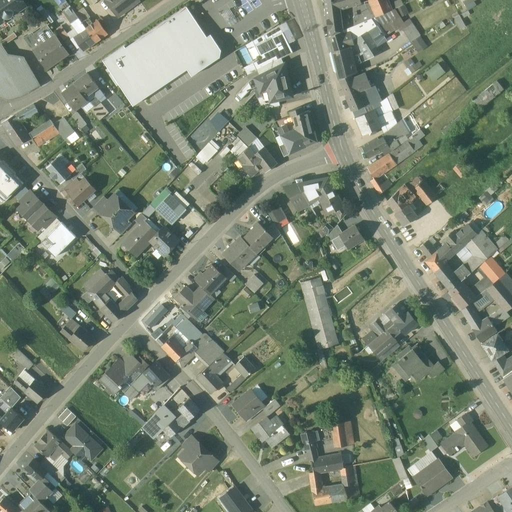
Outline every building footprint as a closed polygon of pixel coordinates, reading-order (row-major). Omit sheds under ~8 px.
[(0,0),(0,13),(1,13),(4,17),(5,18),(7,19),(9,18),(11,17),(12,15),(13,13),(12,11),(24,4),(21,0),(0,0)] [(104,0),(118,17),(139,1),(137,0),(104,0)] [(323,0),(326,20),(327,20),(341,18),(341,9),(339,0),(323,0)] [(339,0),(341,9),(362,3),(360,0),(339,0)] [(369,0),(362,3),(341,9),(341,18),(343,31),(371,19),(377,16),(369,0)] [(368,0),(369,0),(377,16),(392,10),(389,5),(386,0),(368,0)] [(400,0),(389,5),(392,10),(397,8),(403,5),(400,0)] [(397,8),(402,17),(409,14),(405,5),(403,5),(397,8)] [(69,6),(65,9),(70,15),(74,12),(69,6)] [(119,84),(133,104),(187,68),(192,75),(219,57),(221,50),(210,34),(206,37),(185,8),(126,49),(124,47),(103,60),(109,69),(107,70),(117,86),(119,84)] [(377,16),(371,19),(376,26),(377,25),(384,37),(401,27),(402,30),(408,27),(402,17),(397,8),(392,10),(377,16)] [(70,15),(66,17),(71,23),(78,18),(74,12),(70,15)] [(86,12),(78,18),(82,23),(86,20),(86,21),(90,17),(86,12)] [(460,15),(454,18),(460,29),(466,26),(460,15)] [(78,18),(71,23),(75,29),(78,26),(82,32),(86,29),(82,23),(78,18)] [(341,18),(327,20),(329,37),(343,31),(341,18)] [(371,19),(343,31),(344,34),(350,32),(353,40),(354,39),(367,31),(367,32),(376,26),(371,19)] [(86,20),(82,23),(86,29),(90,26),(86,21),(86,20)] [(90,26),(86,29),(96,42),(107,34),(103,28),(98,21),(90,26)] [(420,36),(412,24),(408,27),(402,30),(410,42),(420,36)] [(377,25),(376,26),(367,32),(376,46),(385,39),(384,37),(377,25)] [(279,26),(264,35),(266,41),(283,33),(279,26)] [(44,31),(38,35),(34,37),(32,34),(25,39),(30,46),(30,45),(33,50),(49,39),(51,41),(56,38),(49,28),(44,31)] [(96,42),(86,29),(82,32),(71,40),(76,47),(79,45),(83,51),(96,42)] [(343,31),(329,37),(333,52),(338,73),(355,65),(352,56),(350,47),(354,46),(353,40),(350,32),(344,34),(343,31)] [(367,31),(354,39),(358,43),(369,60),(380,53),(376,46),(367,32),(367,31)] [(266,41),(259,45),(263,54),(260,56),(262,59),(253,63),(257,70),(281,58),(292,53),(283,33),(266,41)] [(264,35),(246,46),(247,48),(254,45),(255,47),(259,45),(266,41),(264,35)] [(420,36),(410,42),(418,53),(428,47),(420,36)] [(33,50),(46,70),(62,59),(59,54),(65,50),(56,38),(51,41),(49,39),(33,50)] [(8,54),(1,44),(0,44),(0,61),(5,70),(23,57),(8,54)] [(357,54),(352,56),(355,65),(361,63),(357,54)] [(5,70),(0,61),(0,96),(8,100),(21,96),(40,86),(23,57),(5,70)] [(257,70),(260,76),(284,64),(281,58),(257,70)] [(404,71),(408,77),(422,67),(419,61),(414,65),(410,59),(404,63),(408,68),(404,71)] [(253,63),(243,68),(247,75),(257,70),(253,63)] [(260,76),(251,80),(236,95),(241,100),(252,89),(258,86),(263,97),(266,103),(279,100),(293,97),(285,66),(284,64),(260,76)] [(425,73),(432,82),(445,73),(438,64),(425,73)] [(355,65),(338,73),(340,79),(351,75),(357,73),(355,65)] [(98,87),(87,73),(74,83),(74,84),(85,98),(98,87)] [(352,79),(342,84),(353,111),(365,106),(363,102),(359,92),(370,87),(364,74),(352,79)] [(351,75),(340,79),(342,84),(352,79),(351,75)] [(496,81),(473,101),(480,109),(503,89),(496,81)] [(85,98),(74,84),(63,93),(76,110),(81,105),(80,103),(86,99),(85,98)] [(370,87),(359,92),(363,102),(365,101),(365,100),(378,94),(374,85),(370,87)] [(98,87),(85,98),(86,99),(87,101),(93,106),(99,101),(105,96),(98,87)] [(365,101),(363,102),(365,106),(353,111),(355,117),(356,117),(373,109),(381,107),(379,103),(382,101),(378,94),(365,100),(365,101)] [(391,94),(382,101),(379,103),(381,107),(373,109),(378,119),(381,127),(384,126),(383,123),(394,118),(391,111),(397,108),(391,94)] [(266,103),(263,97),(258,99),(262,110),(280,106),(279,100),(266,103)] [(91,109),(95,115),(105,108),(99,101),(93,106),(94,107),(91,109)] [(34,104),(23,110),(27,117),(38,110),(34,104)] [(301,107),(290,110),(291,117),(303,113),(301,107)] [(99,120),(109,113),(105,108),(95,115),(99,120)] [(373,109),(356,117),(364,135),(381,127),(378,119),(373,109)] [(23,110),(2,123),(7,131),(20,123),(23,122),(21,120),(27,117),(23,110)] [(219,111),(209,122),(219,130),(229,120),(219,111)] [(303,113),(291,117),(297,128),(306,146),(316,141),(309,111),(303,113)] [(87,124),(78,112),(72,116),(81,128),(87,124)] [(441,132),(445,136),(464,120),(460,115),(441,132)] [(74,132),(64,117),(54,124),(56,128),(60,133),(65,139),(74,132)] [(394,118),(383,123),(384,126),(387,132),(396,124),(394,118)] [(285,119),(275,122),(278,128),(284,125),(284,126),(288,124),(285,119)] [(398,122),(405,134),(411,131),(403,119),(398,122)] [(45,124),(42,126),(47,133),(56,128),(54,124),(51,120),(45,124)] [(396,124),(387,132),(384,134),(376,138),(383,149),(385,148),(389,154),(399,147),(398,146),(395,141),(405,134),(398,122),(396,124)] [(20,123),(7,131),(17,146),(28,139),(30,138),(20,123)] [(258,137),(246,125),(237,135),(249,147),(258,137)] [(284,125),(278,128),(281,135),(287,132),(284,126),(284,125)] [(56,128),(47,133),(42,126),(30,133),(32,137),(30,138),(33,142),(35,141),(38,146),(60,133),(56,128)] [(92,131),(88,134),(96,144),(101,141),(100,140),(105,136),(98,126),(92,131)] [(281,135),(280,136),(284,144),(289,154),(306,146),(297,128),(287,132),(281,135)] [(412,135),(406,141),(407,142),(399,147),(406,157),(421,146),(412,135)] [(376,138),(362,146),(369,158),(383,149),(376,138)] [(212,139),(196,156),(204,164),(220,147),(212,139)] [(284,144),(279,147),(284,157),(289,155),(289,154),(284,144)] [(255,154),(249,147),(237,159),(244,167),(245,165),(252,175),(262,168),(253,156),(255,154)] [(277,163),(264,147),(255,154),(253,156),(262,168),(266,172),(277,163)] [(389,154),(396,165),(406,157),(399,147),(389,154)] [(389,154),(367,169),(374,180),(378,177),(396,165),(389,154)] [(62,164),(57,157),(46,166),(51,172),(50,174),(54,179),(56,177),(61,183),(70,175),(71,174),(70,173),(66,168),(66,164),(62,164)] [(0,200),(3,203),(23,184),(14,175),(16,173),(3,160),(1,162),(0,160),(0,200)] [(469,172),(461,162),(453,169),(462,178),(469,172)] [(82,163),(70,173),(71,174),(70,175),(74,180),(76,178),(77,178),(81,173),(86,169),(82,163)] [(176,168),(168,175),(172,179),(180,173),(176,168)] [(383,183),(378,177),(374,180),(372,182),(376,189),(383,183)] [(411,185),(427,204),(437,196),(432,191),(421,177),(411,185)] [(74,180),(65,188),(70,193),(81,184),(80,183),(76,178),(74,180)] [(328,178),(303,183),(302,179),(295,180),(296,182),(307,202),(319,195),(321,200),(320,201),(328,215),(343,207),(333,187),(328,178)] [(85,179),(80,183),(81,184),(70,193),(69,193),(79,204),(94,190),(85,179)] [(383,183),(376,189),(380,194),(392,185),(391,183),(389,181),(388,179),(383,183)] [(307,202),(296,182),(285,189),(297,210),(308,204),(307,202)] [(447,191),(441,184),(432,191),(437,196),(438,198),(447,191)] [(407,185),(387,202),(396,214),(407,205),(416,197),(407,185)] [(29,190),(19,200),(24,204),(34,194),(29,190)] [(486,205),(494,198),(487,190),(479,197),(486,205)] [(108,201),(99,210),(98,211),(108,220),(124,203),(115,193),(108,201)] [(24,204),(18,209),(28,219),(43,204),(34,194),(24,204)] [(185,209),(170,194),(156,208),(171,223),(185,209)] [(103,196),(94,206),(99,210),(108,201),(103,196)] [(124,203),(108,220),(117,229),(118,229),(127,219),(134,212),(124,203)] [(285,216),(277,203),(266,209),(274,223),(285,216)] [(43,204),(28,219),(38,229),(43,224),(53,214),(43,204)] [(142,213),(147,219),(155,210),(150,204),(142,213)] [(396,214),(394,215),(404,227),(415,217),(417,216),(413,211),(407,205),(396,214)] [(53,214),(43,224),(47,228),(57,218),(53,214)] [(127,219),(118,229),(122,233),(131,224),(127,219)] [(144,220),(123,243),(136,255),(147,244),(148,245),(151,241),(158,234),(151,228),(152,227),(144,220)] [(258,221),(253,225),(255,227),(243,239),(250,245),(249,246),(256,252),(272,236),(266,230),(258,221)] [(62,222),(47,237),(53,243),(53,244),(48,249),(56,257),(76,236),(62,222)] [(273,223),(266,230),(272,236),(275,239),(280,234),(273,223)] [(468,224),(457,233),(455,230),(441,242),(452,256),(465,244),(474,237),(477,234),(468,224)] [(356,226),(340,235),(346,246),(348,248),(363,239),(356,226)] [(178,239),(165,227),(158,234),(151,241),(160,250),(160,252),(162,254),(166,254),(168,252),(168,249),(178,239)] [(47,228),(38,238),(41,242),(51,232),(47,228)] [(477,234),(474,237),(465,244),(476,257),(481,263),(490,255),(497,250),(494,246),(481,231),(477,234)] [(340,235),(337,237),(343,247),(346,246),(340,235)] [(250,245),(243,239),(241,236),(232,245),(247,261),(256,253),(256,252),(249,246),(250,245)] [(494,246),(497,250),(500,253),(511,243),(505,236),(494,246)] [(337,237),(331,241),(337,251),(343,247),(337,237)] [(427,241),(420,247),(425,253),(432,247),(427,241)] [(433,249),(432,247),(425,253),(429,258),(425,261),(434,271),(445,261),(452,256),(441,242),(433,249)] [(18,244),(13,249),(18,254),(23,249),(18,244)] [(247,261),(232,245),(223,254),(238,270),(247,261)] [(506,275),(490,255),(481,263),(475,268),(484,279),(487,277),(493,284),(500,279),(506,275)] [(476,257),(455,274),(461,281),(470,291),(484,279),(475,268),(481,263),(476,257)] [(5,258),(0,263),(0,268),(1,270),(10,262),(5,258)] [(455,274),(445,261),(434,271),(438,276),(450,290),(461,281),(455,274)] [(220,272),(212,264),(204,273),(202,271),(195,279),(202,285),(201,286),(210,294),(211,293),(208,291),(213,286),(216,288),(226,277),(220,272)] [(345,272),(339,264),(332,269),(338,277),(345,272)] [(236,276),(226,266),(220,272),(226,277),(231,282),(236,276)] [(102,278),(105,275),(101,270),(83,287),(88,291),(102,278)] [(116,275),(111,270),(107,273),(112,278),(116,275)] [(105,275),(102,278),(106,283),(112,278),(107,273),(105,275)] [(263,283),(254,275),(249,279),(259,288),(263,283)] [(511,281),(506,275),(500,279),(511,295),(511,281)] [(129,287),(122,277),(120,278),(116,282),(117,283),(115,284),(124,292),(128,288),(129,287)] [(484,279),(470,291),(475,297),(489,288),(493,284),(487,277),(484,279)] [(102,278),(88,291),(89,293),(94,300),(95,301),(115,284),(117,283),(116,282),(115,281),(112,278),(106,283),(102,278)] [(336,340),(319,278),(300,283),(317,345),(336,340)] [(259,288),(249,279),(245,284),(254,293),(259,288)] [(511,306),(511,295),(500,279),(493,284),(489,288),(497,300),(502,307),(505,311),(511,306)] [(58,286),(52,280),(46,286),(52,292),(58,286)] [(450,290),(447,293),(459,309),(468,302),(475,297),(470,291),(461,281),(450,290)] [(194,294),(191,297),(183,290),(176,298),(183,305),(188,310),(187,310),(195,318),(214,298),(210,294),(201,286),(194,294)] [(194,294),(186,286),(183,290),(191,297),(194,294)] [(117,305),(105,293),(95,301),(101,308),(114,322),(137,299),(128,288),(124,292),(127,296),(117,305)] [(489,288),(475,297),(468,302),(476,314),(497,300),(489,288)] [(84,296),(90,303),(94,300),(89,293),(84,296)] [(409,311),(400,301),(386,312),(391,319),(395,323),(397,322),(409,311)] [(260,310),(258,302),(249,303),(251,312),(260,310)] [(468,302),(459,309),(468,322),(477,315),(476,314),(468,302)] [(77,313),(66,303),(61,310),(71,319),(72,318),(77,313)] [(157,304),(141,321),(149,328),(154,323),(165,312),(157,304)] [(502,307),(487,318),(494,327),(509,316),(505,311),(502,307)] [(418,322),(409,311),(397,322),(401,328),(406,333),(418,322)] [(187,320),(181,314),(172,323),(186,337),(195,329),(186,320),(187,320)] [(482,322),(477,315),(468,322),(472,327),(481,340),(496,330),(494,327),(487,318),(482,322)] [(72,318),(71,319),(66,325),(75,332),(81,326),(72,318)] [(384,326),(378,319),(374,323),(369,326),(374,332),(363,341),(367,346),(378,337),(382,333),(387,329),(384,326)] [(390,321),(384,326),(387,329),(395,323),(391,319),(390,321)] [(395,323),(387,329),(392,335),(401,328),(397,322),(395,323)] [(154,323),(149,328),(147,330),(152,335),(159,328),(154,323)] [(75,332),(66,325),(61,331),(70,338),(75,332)] [(70,338),(70,339),(83,350),(94,337),(81,326),(75,332),(70,338)] [(159,328),(152,335),(156,339),(163,332),(159,328)] [(163,332),(156,339),(162,346),(172,336),(165,329),(163,332)] [(195,329),(186,337),(191,342),(193,344),(201,336),(195,329)] [(378,337),(367,346),(376,357),(397,340),(392,335),(387,329),(382,333),(378,337)] [(497,334),(482,344),(496,367),(507,360),(502,353),(508,349),(497,334)] [(172,336),(162,346),(176,361),(183,354),(186,351),(184,349),(172,336)] [(220,354),(201,336),(193,344),(197,348),(194,351),(209,365),(220,354)] [(191,342),(184,349),(186,351),(183,354),(187,358),(197,348),(193,344),(191,342)] [(414,346),(411,349),(409,346),(399,354),(401,357),(393,364),(405,379),(410,375),(415,381),(422,375),(423,375),(424,375),(425,374),(426,373),(426,372),(427,371),(426,370),(432,365),(425,357),(424,358),(414,346)] [(34,363),(18,350),(13,356),(28,369),(34,363)] [(129,352),(121,360),(130,369),(138,360),(129,352)] [(223,353),(208,367),(214,374),(229,360),(223,353)] [(187,358),(183,354),(176,361),(182,367),(189,360),(187,358)] [(511,356),(507,360),(496,367),(503,377),(511,371),(511,356)] [(149,365),(140,357),(138,360),(130,369),(134,373),(126,382),(130,386),(149,365)] [(254,369),(243,357),(234,365),(242,373),(238,376),(242,380),(254,369)] [(119,358),(99,379),(115,393),(126,382),(134,373),(130,369),(121,360),(119,358)] [(156,361),(144,371),(156,384),(167,374),(156,361)] [(432,365),(426,370),(427,371),(431,377),(442,369),(436,362),(432,365)] [(208,367),(207,367),(197,377),(210,392),(221,382),(214,374),(208,367)] [(32,376),(25,369),(19,376),(30,385),(35,378),(32,376)] [(140,382),(136,387),(140,391),(148,383),(151,385),(153,384),(155,386),(153,388),(156,391),(170,378),(167,374),(156,384),(144,371),(137,379),(140,382)] [(511,371),(503,377),(507,383),(511,379),(511,371)] [(30,385),(19,376),(14,381),(25,390),(30,385)] [(238,376),(225,388),(229,392),(242,380),(238,376)] [(48,389),(36,378),(35,378),(30,385),(25,390),(37,401),(48,389)] [(133,384),(124,393),(136,404),(145,396),(136,387),(133,384)] [(21,397),(10,387),(6,391),(5,392),(16,402),(21,397)] [(251,390),(233,404),(243,416),(244,415),(252,408),(253,409),(255,408),(254,407),(256,405),(261,401),(251,390)] [(16,402),(5,392),(1,397),(11,407),(12,407),(16,402)] [(186,394),(181,399),(185,403),(190,398),(186,394)] [(11,407),(1,397),(0,397),(0,407),(6,413),(11,407)] [(185,403),(179,408),(184,414),(189,419),(190,419),(200,410),(190,398),(185,403)] [(274,400),(263,409),(267,414),(278,405),(274,400)] [(163,405),(152,416),(163,428),(175,418),(166,408),(163,405)] [(255,408),(253,409),(252,408),(244,415),(248,421),(261,410),(256,405),(254,407),(255,408)] [(1,419),(0,420),(2,421),(13,430),(24,418),(12,407),(11,407),(6,413),(1,419)] [(76,417),(67,408),(59,417),(69,426),(76,417)] [(468,413),(457,420),(461,426),(462,427),(468,423),(472,419),(468,413)] [(184,414),(179,419),(184,425),(190,419),(189,419),(184,414)] [(152,416),(143,426),(154,437),(163,429),(163,428),(152,416)] [(275,430),(266,416),(252,428),(262,441),(265,439),(272,447),(288,434),(282,425),(275,430)] [(175,418),(163,428),(163,429),(169,435),(171,437),(184,425),(179,419),(177,420),(175,418)] [(349,422),(332,424),(335,445),(352,442),(349,422)] [(478,431),(475,433),(468,423),(462,427),(461,426),(455,430),(456,432),(442,442),(450,454),(456,449),(457,450),(459,448),(456,444),(462,440),(473,455),(487,445),(478,431)] [(95,443),(76,426),(66,437),(75,446),(71,450),(81,459),(95,443)] [(163,429),(154,437),(160,443),(167,436),(169,435),(163,429)] [(60,441),(48,430),(36,445),(47,455),(48,454),(48,455),(57,445),(60,441)] [(308,449),(311,460),(320,458),(317,443),(319,442),(318,437),(316,430),(303,433),(304,438),(305,441),(304,442),(306,450),(308,449)] [(192,434),(182,444),(186,449),(196,438),(192,434)] [(430,436),(429,434),(421,440),(430,451),(437,446),(435,443),(430,436)] [(186,449),(180,456),(199,474),(205,467),(215,457),(214,456),(213,457),(196,439),(196,438),(186,449)] [(397,455),(403,454),(400,438),(394,439),(397,455)] [(66,446),(60,441),(57,445),(63,450),(66,446)] [(352,442),(335,445),(336,452),(353,449),(352,442)] [(72,452),(66,446),(63,450),(61,452),(67,458),(72,452)] [(437,459),(431,451),(408,468),(414,476),(413,476),(422,488),(422,487),(427,493),(441,483),(451,476),(438,458),(437,459)] [(348,453),(340,455),(342,467),(350,466),(348,453)] [(340,455),(333,456),(335,469),(339,468),(342,467),(340,455)] [(400,455),(393,458),(399,473),(406,471),(400,455)] [(333,456),(311,460),(313,473),(335,469),(333,456)] [(55,466),(45,457),(39,464),(47,472),(49,473),(55,466)] [(215,457),(205,467),(210,472),(219,461),(215,457)] [(39,464),(34,459),(26,468),(32,473),(30,475),(37,482),(35,485),(47,496),(53,490),(46,483),(49,480),(44,475),(47,472),(39,464)] [(342,467),(339,468),(342,486),(343,485),(345,499),(355,497),(350,466),(342,467)] [(62,484),(68,489),(72,484),(66,479),(62,484)] [(328,488),(322,489),(320,487),(319,480),(310,481),(314,504),(330,501),(328,488)] [(47,496),(35,485),(30,489),(41,502),(47,496)] [(342,486),(328,488),(330,501),(345,499),(343,485),(342,486)] [(511,511),(511,485),(493,498),(497,505),(498,506),(502,503),(507,511),(511,511)] [(247,511),(251,509),(235,486),(217,499),(226,511),(227,511),(230,510),(231,511),(247,511)] [(32,492),(19,505),(26,511),(39,511),(45,506),(32,492)] [(16,507),(4,497),(0,501),(0,511),(1,511),(12,511),(17,507),(16,507)] [(497,505),(493,498),(487,502),(493,511),(501,511),(498,506),(497,505)] [(398,511),(390,502),(382,508),(380,506),(371,511),(398,511)] [(493,511),(487,502),(471,511),(493,511)]
